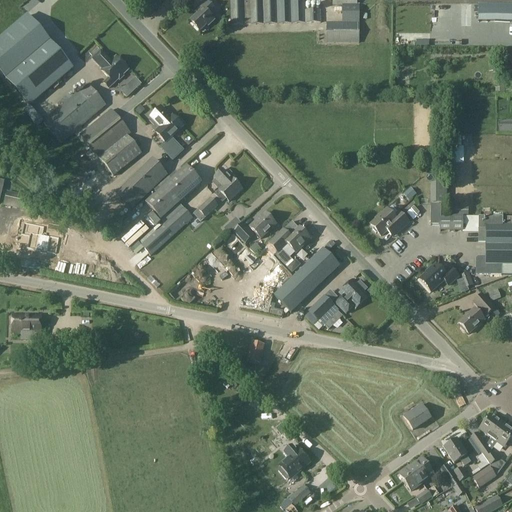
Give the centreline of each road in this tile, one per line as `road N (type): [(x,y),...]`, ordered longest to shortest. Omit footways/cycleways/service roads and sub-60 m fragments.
road 1 (residential): [(462,368),(166,310)]
road 2 (residential): [(462,368),(287,182)]
road 3 (unclassified): [(287,182),(112,0)]
road 4 (track): [(360,488),(185,329)]
road 5 (track): [(166,310),(0,161)]
road 6 (track): [(187,346),(0,373)]
road 7 (unclassified): [(166,310),(0,276)]
road 8 (track): [(225,511),(187,346)]
road 9 (residential): [(360,488),(491,398)]
